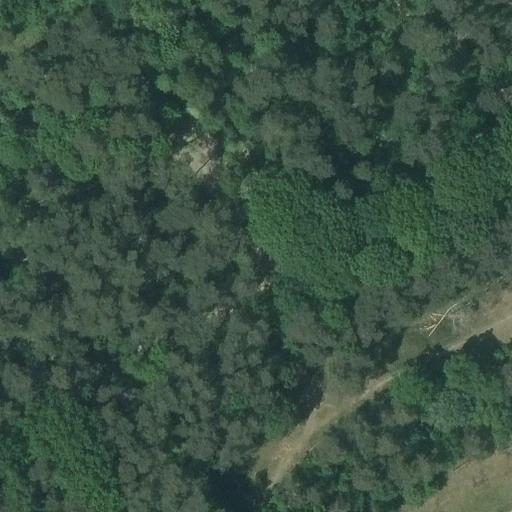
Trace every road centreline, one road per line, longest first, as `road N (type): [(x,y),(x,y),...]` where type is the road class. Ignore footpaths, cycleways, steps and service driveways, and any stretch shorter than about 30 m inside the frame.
road 1 (track): [(267,291),(301,362),(511,267)]
road 2 (track): [(310,269),(159,0)]
road 3 (track): [(63,392),(310,269)]
road 4 (track): [(310,269),(511,170)]
road 5 (track): [(67,399),(117,511)]
